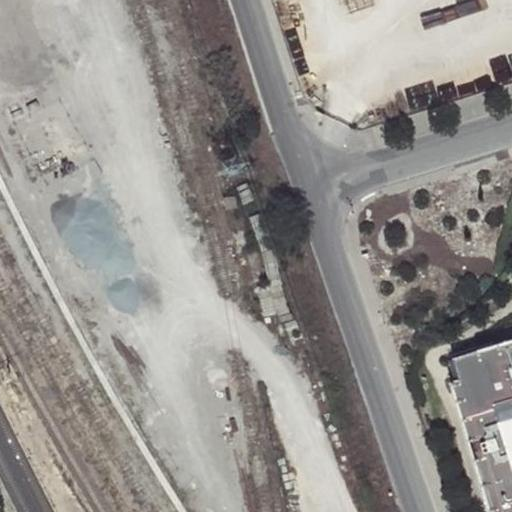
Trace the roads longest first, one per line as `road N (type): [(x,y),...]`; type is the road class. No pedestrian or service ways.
road 1 (tertiary): [(314,187),(423,511)]
road 2 (residential): [(314,187),(511,127)]
road 3 (tertiary): [(253,0),(314,187)]
